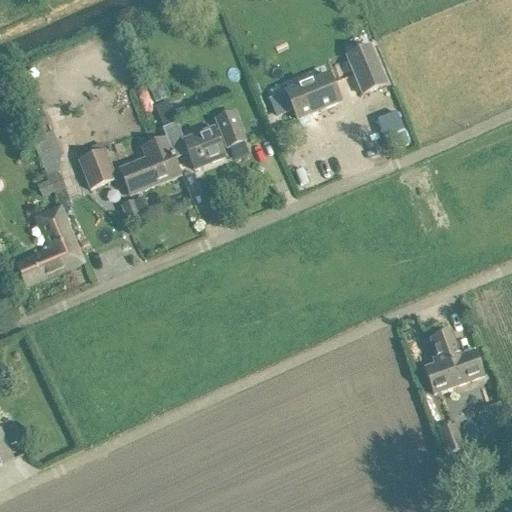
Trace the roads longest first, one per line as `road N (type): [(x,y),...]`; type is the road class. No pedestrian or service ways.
road 1 (unclassified): [(511,268),(0,498)]
road 2 (unclassified): [(0,333),(511,114)]
